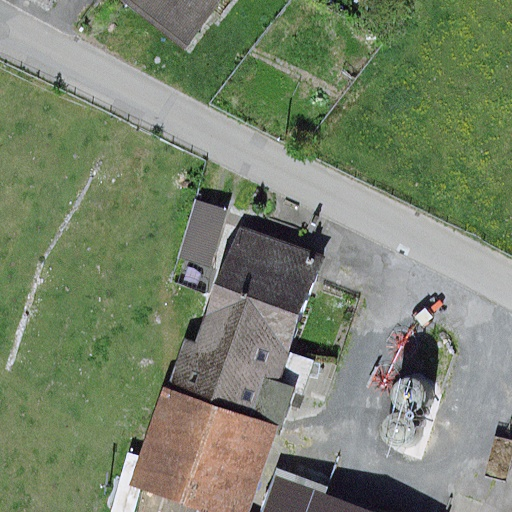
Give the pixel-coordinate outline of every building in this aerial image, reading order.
[(122,0),(184,50),(225,0),(122,0)] [(195,202),(179,256),(213,267),(229,212),(195,202)] [(321,258),(241,232),(210,327),(290,353),(321,258)] [(290,353),(210,327),(204,347),(186,342),(170,392),(277,428),(285,430),(297,391),(304,393),(315,360),(290,353)] [(400,418),(405,420),(410,421),(415,419),(420,417),(423,413),(425,407),(425,402),(423,397),(420,392),(415,389),(410,388),(404,389),(399,391),(396,395),(393,400),(393,405),(394,410),(396,415),(400,418)] [(170,392),(163,390),(132,486),(199,508),(211,511),(248,511),(277,428),(170,392)] [(415,441),(414,436),(412,432),(409,429),(405,427),(400,427),(396,428),(392,431),(389,434),(388,438),(388,443),(389,447),(392,450),(395,453),(400,454),(404,454),(408,452),(412,449),(414,445),(415,441)] [(327,490),(277,472),(263,511),(211,511),(199,508),(198,511),(358,511),(323,500),(327,490)]
